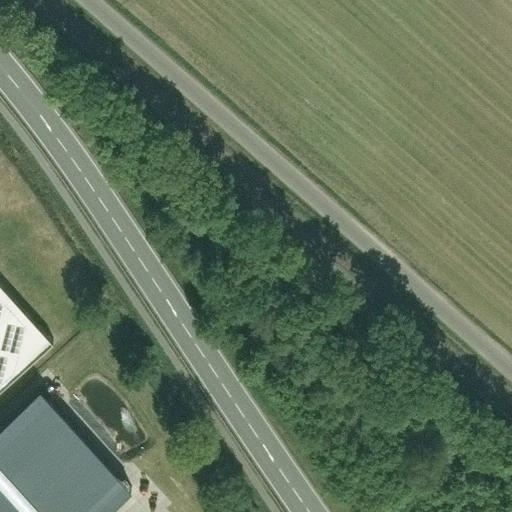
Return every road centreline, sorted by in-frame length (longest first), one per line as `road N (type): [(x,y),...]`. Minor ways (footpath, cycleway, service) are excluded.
road 1 (unclassified): [(90,0),(511,362)]
road 2 (primary): [(0,67),(118,226),(309,511)]
